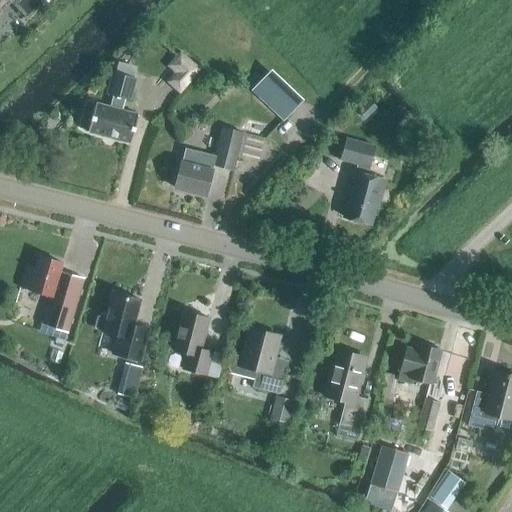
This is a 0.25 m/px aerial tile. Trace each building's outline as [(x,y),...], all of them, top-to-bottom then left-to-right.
[(46,0),(0,0),(0,11),(9,3),(26,20),(45,2),(47,3),(48,2),(47,0),(46,0)] [(197,70),(187,60),(168,82),(179,91),(197,70)] [(282,122),(300,103),(269,72),(250,92),(282,122)] [(129,101),(135,80),(111,74),(106,95),(113,97),(110,108),(95,104),(87,133),(129,145),(137,116),(119,111),(122,99),(129,101)] [(376,109),(368,101),(356,113),(364,120),(376,109)] [(232,171),(241,134),(222,129),(214,157),(183,149),(173,189),(205,197),(213,166),(232,171)] [(377,209),(385,181),(366,176),(373,147),(345,140),(340,161),(356,165),(342,217),(370,225),(375,209),(377,209)] [(58,273),(61,264),(39,257),(35,269),(25,266),(18,288),(49,297),(40,325),(67,334),(83,280),(58,273)] [(133,326),(139,301),(111,294),(105,317),(100,316),(96,318),(93,327),(96,331),(116,336),(111,355),(139,362),(147,330),(133,326)] [(205,376),(211,353),(199,350),(207,319),(182,312),(172,351),(186,355),(182,370),(205,376)] [(272,366),(279,337),(248,329),(241,358),(232,356),(228,369),(231,373),(254,379),(252,388),(279,395),(285,369),(272,366)] [(429,385),(438,351),(420,346),(418,355),(405,351),(399,372),(400,372),(398,379),(411,383),(412,380),(429,385)] [(360,431),(367,401),(355,398),(365,360),(334,352),(323,394),(345,400),(338,425),(360,431)] [(133,400),(141,368),(120,363),(117,376),(121,376),(116,395),(133,400)] [(511,376),(494,372),(488,395),(475,392),(467,426),(493,432),(497,417),(511,421),(511,376)] [(287,425),(293,402),(275,397),(268,420),(287,425)] [(392,401),(380,398),(375,416),(387,419),(392,401)] [(433,433),(440,404),(423,399),(415,428),(433,433)] [(375,434),(367,431),(362,446),(371,449),(375,434)] [(465,475),(472,448),(454,443),(446,470),(465,475)] [(409,455),(380,447),(369,486),(397,494),(409,455)] [(453,501),(464,485),(449,474),(438,490),(453,501)]
